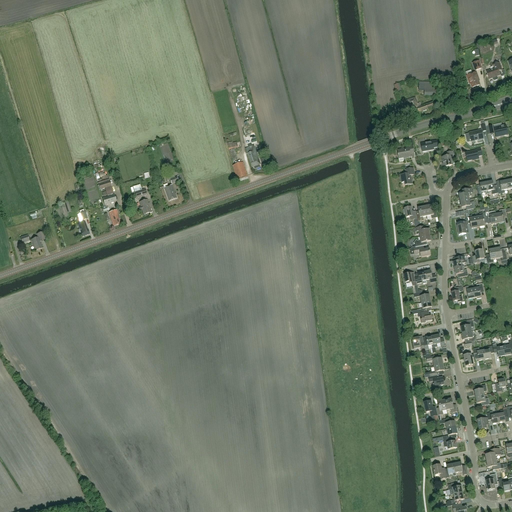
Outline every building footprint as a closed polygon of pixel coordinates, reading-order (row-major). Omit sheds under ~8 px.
[(476,71),(482,69),(479,61),(473,64),(476,71)] [(489,80),(493,79),(493,81),(495,81),(497,80),(498,79),(497,77),(501,76),(499,72),(502,71),(500,63),(493,65),(494,69),(486,72),(487,75),(487,76),(488,77),(489,80)] [(471,84),(472,88),(480,86),(477,79),(478,78),(476,73),(467,76),(470,85),(471,84)] [(424,96),(437,96),(437,91),(437,82),(419,82),(419,91),(424,91),(424,96)] [(434,102),(422,106),(417,108),(417,105),(418,104),(416,97),(407,100),(410,109),(408,110),(411,116),(435,107),(434,102)] [(494,128),(496,138),(508,135),(506,126),(494,128)] [(470,135),(471,141),(472,143),(483,140),(481,131),(470,134),(470,135)] [(240,141),(228,144),(229,150),(238,148),(242,147),(240,141)] [(421,144),(423,152),(434,150),(433,149),(438,148),(437,141),(432,142),(421,144)] [(252,147),(249,148),(245,149),(252,168),(261,165),(254,146),(252,147)] [(399,159),(403,158),(406,158),(406,159),(411,158),(410,155),(414,154),(413,147),(409,147),(409,149),(397,151),(399,159)] [(465,154),(467,162),(475,160),(479,159),(478,157),(482,156),(480,149),(476,150),(477,151),(465,154)] [(447,157),(442,158),(444,168),(452,166),(451,160),(454,159),(452,152),(446,153),(447,157)] [(243,163),(233,166),(238,181),(248,177),(243,163)] [(406,174),(400,175),(402,183),(404,183),(405,186),(413,185),(411,176),(415,175),(414,168),(405,170),(406,174)] [(167,181),(170,180),(172,184),(179,182),(177,177),(175,178),(174,175),(166,178),(167,181)] [(109,179),(101,182),(98,183),(100,190),(111,187),(109,179)] [(504,191),(508,190),(506,181),(500,183),(501,187),(497,188),(498,194),(499,195),(505,194),(504,191)] [(486,183),(488,192),(492,191),(492,195),(498,194),(497,188),(497,186),(494,186),(493,182),(486,183)] [(489,195),(488,192),(486,183),(480,184),(480,186),(477,186),(479,197),(482,196),(482,194),(485,193),(486,195),(489,195)] [(172,185),(164,188),(169,202),(177,199),(172,185)] [(142,190),(134,192),(136,198),(147,195),(145,189),(142,190)] [(459,195),(460,202),(469,200),(469,197),(471,196),(470,193),(472,193),(472,189),(463,191),(464,195),(459,195)] [(104,205),(116,202),(114,195),(102,198),(104,205)] [(151,212),(147,200),(139,202),(141,207),(139,208),(140,211),(142,211),(143,215),(151,212)] [(475,209),(475,206),(474,202),(470,203),(469,200),(460,202),(462,208),(468,207),(468,210),(475,209)] [(432,206),(425,207),(427,217),(431,216),(431,219),(437,218),(436,212),(433,212),(432,206)] [(417,219),(418,222),(424,221),(423,217),(427,217),(425,207),(418,209),(419,215),(416,216),(417,219)] [(410,217),(411,221),(417,219),(416,216),(416,212),(412,213),(411,208),(405,209),(405,210),(404,210),(404,214),(405,214),(406,218),(410,217)] [(109,213),(113,227),(121,224),(117,210),(109,213)] [(496,215),(498,224),(504,223),(503,217),(506,217),(505,210),(499,211),(500,214),(496,215)] [(485,214),(487,220),(490,220),(491,225),(498,224),(496,215),(495,212),(485,214)] [(476,218),(478,228),(485,227),(484,220),(487,220),(485,214),(485,213),(479,214),(480,218),(476,218)] [(466,217),(467,222),(467,224),(470,223),(471,229),(478,228),(476,218),(473,219),(472,216),(466,217)] [(467,224),(467,222),(461,223),(462,226),(457,226),(459,236),(466,234),(466,231),(468,230),(467,224)] [(85,223),(78,226),(79,230),(79,233),(81,233),(82,237),(90,235),(88,230),(85,223)] [(420,234),(420,238),(430,236),(429,230),(425,230),(424,227),(413,229),(415,235),(420,234)] [(38,238),(31,240),(35,251),(42,248),(41,244),(40,244),(39,242),(46,240),(43,232),(37,234),(38,238)] [(28,235),(20,238),(22,244),(30,241),(28,235)] [(431,241),(430,236),(420,238),(421,240),(418,241),(416,240),(414,244),(415,244),(416,247),(425,245),(425,243),(431,241)] [(414,249),(415,255),(421,254),(421,258),(431,256),(429,249),(423,251),(422,248),(424,247),(414,249)] [(501,262),(507,260),(506,254),(502,254),(501,248),(495,249),(497,259),(501,259),(501,262)] [(497,259),(495,249),(489,251),(490,257),(486,257),(488,264),(489,264),(493,263),(493,260),(497,259)] [(473,258),(475,264),(480,263),(479,260),(484,259),(483,250),(475,252),(476,257),(473,258)] [(454,263),(455,269),(462,267),(462,264),(466,263),(464,257),(458,258),(454,259),(455,263),(454,263)] [(464,267),(462,267),(455,269),(456,275),(460,274),(461,278),(468,277),(467,270),(465,271),(464,267)] [(431,272),(425,273),(426,281),(430,280),(430,283),(437,282),(435,275),(432,276),(431,272)] [(406,285),(413,283),(413,287),(415,286),(417,286),(416,279),(415,278),(415,279),(412,279),(411,274),(410,274),(410,273),(406,274),(407,275),(404,275),(405,279),(404,279),(405,283),(406,283),(406,285)] [(419,279),(416,279),(417,286),(423,285),(427,284),(426,281),(425,273),(418,274),(419,279)] [(477,299),(481,298),(480,291),(483,290),(482,284),(476,286),(477,289),(473,290),(475,299),(477,298),(477,299)] [(475,299),(473,290),(469,290),(468,287),(463,288),(464,295),(467,294),(468,300),(475,299)] [(452,293),(453,302),(458,301),(458,303),(461,302),(462,300),(462,297),(459,298),(458,292),(461,291),(460,288),(455,289),(455,292),(452,293)] [(414,295),(415,298),(420,297),(422,303),(431,301),(429,295),(422,297),(421,293),(419,294),(416,294),(414,295)] [(418,314),(425,313),(425,309),(432,308),(431,301),(422,303),(423,310),(417,311),(418,314)] [(429,312),(425,313),(418,314),(419,318),(421,317),(422,320),(421,321),(422,324),(426,323),(426,322),(432,321),(432,317),(430,317),(429,312)] [(461,328),(462,334),(471,332),(470,328),(474,327),(473,322),(466,323),(467,326),(461,328)] [(472,336),(472,334),(471,332),(462,334),(462,336),(461,336),(462,341),(469,339),(470,343),(471,342),(476,341),(475,336),(472,336)] [(445,347),(443,339),(441,340),(440,335),(435,336),(435,337),(433,337),(435,348),(437,348),(437,345),(440,344),(441,348),(445,347)] [(435,348),(433,337),(426,339),(427,342),(423,343),(426,355),(429,354),(428,346),(431,346),(432,349),(435,348)] [(412,339),(414,349),(421,348),(422,351),(425,350),(423,343),(420,344),(419,338),(412,339)] [(503,348),(504,356),(511,355),(510,349),(511,348),(511,342),(511,343),(511,341),(508,342),(508,343),(505,344),(506,347),(503,348)] [(493,352),(497,352),(498,358),(504,356),(503,348),(496,349),(496,345),(492,345),(492,346),(493,352)] [(483,351),(485,360),(491,359),(490,354),(494,354),(493,352),(492,346),(486,348),(487,351),(483,351)] [(485,360),(483,351),(479,352),(479,349),(473,350),(474,360),(478,359),(478,361),(485,360)] [(471,355),(463,356),(465,367),(473,365),(471,355)] [(434,367),(443,365),(442,358),(434,360),(434,357),(426,358),(427,362),(432,360),(434,367)] [(443,365),(434,367),(435,373),(429,374),(430,378),(436,376),(437,376),(437,373),(444,371),(443,365)] [(441,387),(441,386),(444,386),(442,378),(437,379),(436,376),(430,378),(428,378),(429,383),(434,382),(435,390),(441,389),(441,387)] [(498,384),(495,385),(496,393),(503,392),(502,388),(506,387),(504,380),(498,381),(498,384)] [(475,398),(484,396),(484,392),(487,392),(485,386),(478,387),(479,390),(474,391),(475,398)] [(484,396),(475,398),(477,404),(481,403),(482,407),(489,405),(488,399),(485,400),(484,396)] [(444,401),(446,411),(451,410),(452,413),(457,412),(456,405),(453,406),(451,400),(444,401)] [(439,409),(436,410),(438,416),(443,415),(442,412),(446,411),(444,401),(438,402),(439,409)] [(431,418),(438,416),(436,410),(436,408),(433,409),(431,402),(424,403),(426,413),(430,412),(431,418)] [(508,417),(507,415),(506,410),(500,411),(501,414),(497,415),(499,424),(505,422),(504,418),(508,417)] [(488,419),(488,421),(491,420),(492,425),(499,424),(497,415),(493,416),(493,413),(487,414),(488,419)] [(489,425),(488,421),(488,419),(477,421),(479,430),(486,429),(485,426),(489,425)] [(447,430),(456,428),(455,422),(447,423),(446,420),(439,421),(440,425),(445,424),(447,430)] [(443,441),(449,440),(450,440),(450,436),(457,435),(456,428),(447,430),(448,436),(442,437),(443,441)] [(450,443),(449,440),(443,441),(444,448),(447,447),(448,450),(457,449),(457,447),(456,444),(456,442),(450,443)] [(499,449),(497,449),(491,451),(492,454),(485,456),(486,462),(496,460),(495,456),(500,455),(499,449)] [(497,464),(496,460),(486,462),(488,468),(494,467),(495,470),(501,469),(500,463),(497,464)] [(461,463),(454,465),(456,473),(463,472),(463,476),(467,475),(465,467),(462,467),(461,463)] [(445,471),(446,479),(449,478),(449,475),(452,474),(453,477),(456,476),(456,473),(454,465),(447,466),(448,470),(445,471)] [(446,479),(445,471),(444,469),(441,470),(440,466),(433,467),(435,476),(441,475),(442,480),(446,479)] [(486,481),(488,491),(495,490),(494,486),(498,485),(496,475),(490,476),(491,481),(486,481)] [(511,491),(509,482),(503,483),(502,479),(498,480),(500,487),(503,486),(504,492),(511,491)] [(448,486),(449,491),(450,491),(451,496),(454,495),(463,493),(462,492),(463,492),(463,491),(462,488),(461,487),(456,488),(455,484),(448,486)] [(458,501),(464,500),(464,499),(464,498),(463,495),(463,493),(454,495),(454,499),(453,499),(453,500),(453,501),(447,502),(446,504),(447,508),(453,507),(459,505),(458,501)]
